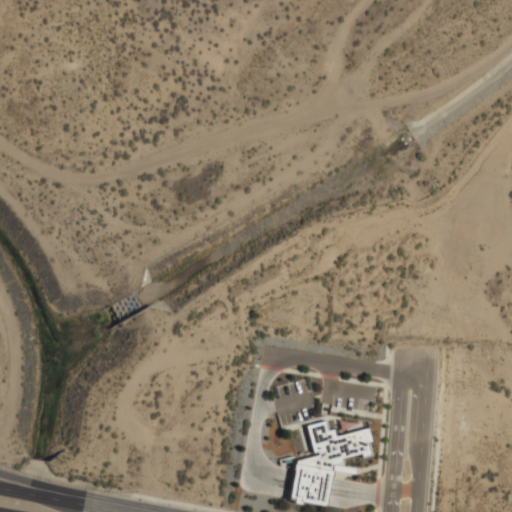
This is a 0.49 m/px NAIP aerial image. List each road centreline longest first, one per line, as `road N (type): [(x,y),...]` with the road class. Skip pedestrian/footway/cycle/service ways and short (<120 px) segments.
road 1 (track): [(0,291),(16,367),(5,434)]
road 2 (residential): [(414,374),(402,381),(391,511)]
